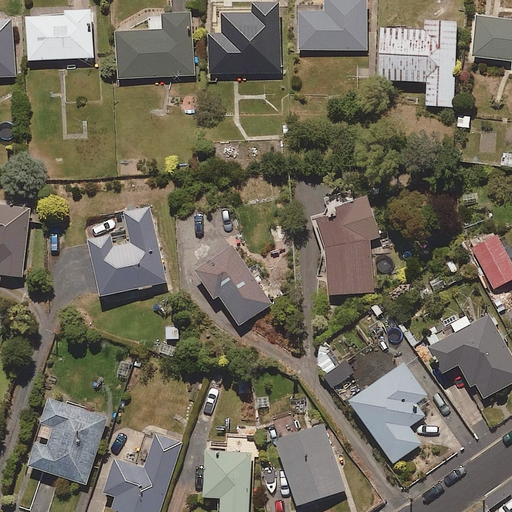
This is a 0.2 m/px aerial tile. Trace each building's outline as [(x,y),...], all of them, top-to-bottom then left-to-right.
[(371,0),(329,0),(329,12),(303,12),(302,50),(371,50),(371,0)] [(285,5),(258,5),(258,14),(226,14),(226,34),(213,34),(213,75),(285,75),(285,5)] [(96,12),(70,13),(70,16),(30,18),(32,62),(98,59),(96,12)] [(168,31),(118,33),(121,80),(199,77),(196,14),(167,16),(168,31)] [(511,20),(482,17),(477,58),(511,62),(511,20)] [(0,78),(18,78),(16,21),(0,21),(0,78)] [(431,32),(387,29),(383,81),(430,84),(428,107),(456,109),(462,25),(432,23),(431,32)] [(342,218),(323,225),(332,249),(334,293),(376,291),(374,242),(389,237),(375,196),(339,208),(342,218)] [(32,211),(0,207),(0,265),(4,266),(2,277),(25,280),(32,211)] [(117,236),(92,241),(104,299),(171,284),(155,209),(128,215),(135,245),(119,248),(117,236)] [(511,256),(503,237),(478,249),(496,290),(511,282),(511,256)] [(238,247),(199,272),(218,301),(223,298),(242,327),(276,305),(238,247)] [(511,342),(497,314),(432,349),(448,378),(464,369),(475,389),(481,388),(488,401),(511,388),(511,342)] [(339,370),(328,355),(317,363),(327,378),(339,370)] [(411,365),(354,404),(397,467),(428,446),(416,428),(431,418),(422,404),(433,397),(411,365)] [(40,443),(32,467),(88,485),(110,418),(53,400),(45,426),(56,429),(50,447),(40,443)] [(328,427),(280,443),(301,507),(349,492),(328,427)] [(119,461),(108,496),(119,499),(114,511),(164,511),(186,445),(159,436),(149,471),(119,461)] [(251,511),(254,454),(211,452),(208,500),(225,501),(224,511),(251,511)]
